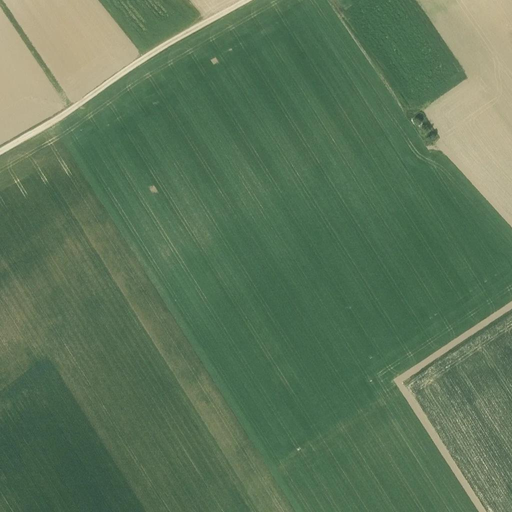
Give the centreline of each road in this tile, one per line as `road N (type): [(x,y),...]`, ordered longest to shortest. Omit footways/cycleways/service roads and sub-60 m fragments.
road 1 (track): [(244,0),(0,151)]
road 2 (track): [(330,0),(408,104)]
